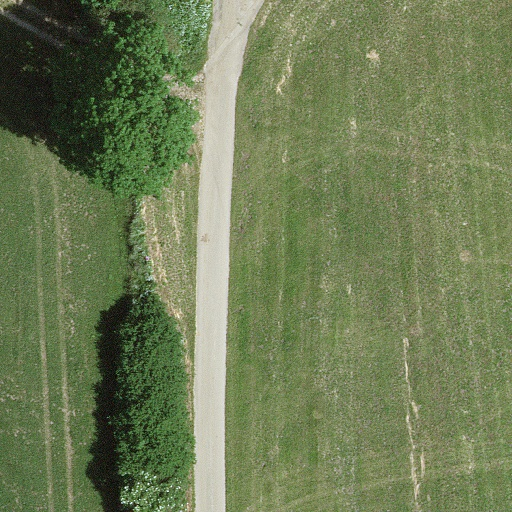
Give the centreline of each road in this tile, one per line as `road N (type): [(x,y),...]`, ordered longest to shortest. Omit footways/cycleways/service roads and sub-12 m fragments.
road 1 (residential): [(216,17),(203,511)]
road 2 (track): [(2,0),(213,112)]
